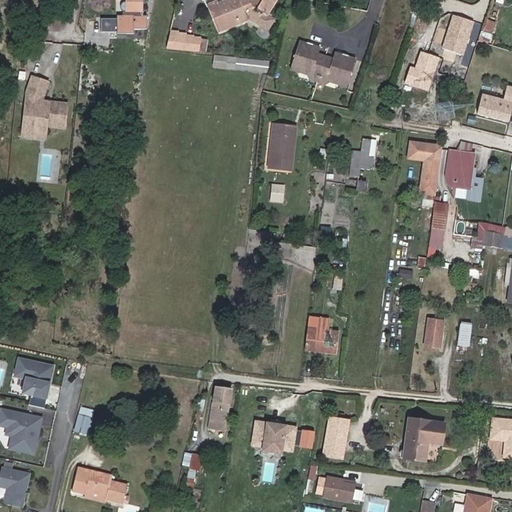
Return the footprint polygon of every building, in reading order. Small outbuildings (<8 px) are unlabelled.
[(101,24),(101,38),(117,38),(117,40),(134,40),(134,36),(147,36),(147,22),(143,22),(143,0),(117,0),(117,6),(126,6),(125,22),(117,22),(117,25),(101,24)] [(218,33),(249,20),(255,24),(262,13),(267,17),(277,0),(230,0),(229,1),(228,0),(223,0),(217,2),(216,0),(207,4),(218,33)] [(418,13),(413,28),(423,31),(427,16),(418,13)] [(474,22),(452,15),(441,48),(463,55),(474,22)] [(206,53),(207,36),(168,33),(167,49),(206,53)] [(298,41),(287,68),(308,76),(309,74),(322,80),(322,82),(342,90),(353,63),(346,61),(346,60),(340,58),(333,55),(330,61),(316,56),(319,50),(311,47),(312,46),(306,44),(298,41)] [(441,58),(420,50),(414,67),(410,66),(404,83),(429,92),(441,58)] [(213,56),(212,68),(268,73),(269,60),(213,56)] [(308,76),(306,80),(320,86),(322,82),(322,80),(309,74),(308,76)] [(47,90),(32,83),(25,97),(21,137),(34,138),(34,132),(46,133),(46,131),(64,133),(67,110),(49,108),(49,111),(41,110),(41,107),(41,103),(47,90)] [(511,103),(481,96),(476,115),(507,122),(511,103)] [(288,169),(293,128),(273,125),(267,166),(288,169)] [(45,145),(46,133),(34,132),(34,138),(21,137),(21,143),(45,145)] [(350,176),(358,177),(359,168),(372,170),(373,159),(375,159),(377,141),(372,140),(363,139),(361,154),(356,154),(354,166),(352,166),(350,176)] [(436,194),(442,147),(411,143),(409,157),(425,160),(421,192),(436,194)] [(470,188),(475,153),(448,150),(446,160),(455,161),(452,186),(470,188)] [(358,181),(357,192),(366,193),(367,182),(358,181)] [(269,202),(283,203),(285,185),(271,184),(269,202)] [(448,205),(435,204),(431,229),(444,230),(448,205)] [(488,231),(488,225),(482,224),(478,252),(483,253),(484,246),(486,231),(488,231)] [(511,236),(511,228),(505,226),(503,234),(511,236)] [(484,246),(500,248),(501,235),(488,231),(486,231),(484,246)] [(277,241),(291,242),(292,235),(278,233),(277,241)] [(511,237),(501,235),(500,248),(511,250),(511,240),(511,237)] [(418,257),(417,268),(424,269),(426,258),(418,257)] [(478,278),(480,269),(466,267),(465,276),(478,278)] [(443,270),(431,268),(428,295),(433,296),(433,300),(441,301),(442,297),(447,297),(449,284),(451,284),(452,274),(451,274),(451,270),(443,269),(443,270)] [(400,269),(398,277),(411,280),(413,271),(400,269)] [(347,329),(348,315),(339,315),(338,328),(347,329)] [(444,322),(429,319),(425,346),(440,348),(444,322)] [(471,324),(458,323),(457,347),(469,348),(471,324)] [(307,329),(304,350),(336,354),(338,332),(307,329)] [(54,367),(19,359),(16,370),(27,372),(26,380),(22,394),(46,399),(54,367)] [(27,372),(16,370),(15,377),(26,380),(27,372)] [(214,393),(208,428),(224,431),(225,431),(225,430),(231,396),(214,393)] [(206,401),(198,400),(195,411),(196,411),(203,412),(206,401)] [(90,424),(93,409),(79,407),(77,422),(90,424)] [(42,419),(1,410),(0,413),(0,426),(7,428),(5,435),(12,437),(18,438),(15,451),(34,455),(42,419)] [(511,419),(493,417),(491,438),(506,440),(505,457),(511,458),(511,419)] [(343,458),(350,421),(329,418),(323,456),(343,460),(343,458)] [(407,418),(405,437),(402,459),(423,461),(425,462),(425,461),(428,443),(441,445),(444,423),(432,421),(407,418)] [(256,422),(252,445),(263,446),(281,449),(292,451),(295,428),(288,427),(279,425),(271,424),(256,422)] [(18,438),(12,437),(9,450),(15,451),(18,438)] [(192,454),(189,471),(195,472),(199,472),(201,456),(192,454)] [(307,479),(314,481),(317,467),(310,465),(307,479)] [(112,475),(77,466),(71,491),(84,495),(85,491),(105,496),(104,500),(121,505),(122,504),(125,505),(127,499),(123,498),(127,484),(111,480),(112,475)] [(1,468),(0,473),(0,487),(7,489),(3,504),(22,508),(29,475),(1,468)] [(195,472),(189,471),(186,488),(192,490),(195,472)] [(344,483),(345,480),(328,477),(327,479),(319,478),(316,492),(324,494),(324,496),(344,501),(353,502),(357,485),(344,483)] [(84,495),(83,497),(104,503),(104,500),(105,496),(85,491),(84,495)] [(489,511),(492,499),(467,496),(465,507),(454,505),(452,511),(489,511)] [(422,502),(419,511),(429,511),(431,504),(422,502)]
